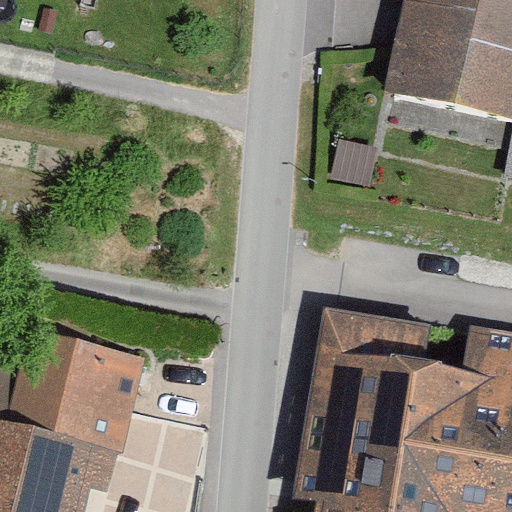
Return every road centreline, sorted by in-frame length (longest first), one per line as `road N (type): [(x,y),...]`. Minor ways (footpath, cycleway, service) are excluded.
road 1 (residential): [(247,511),(287,0)]
road 2 (track): [(271,199),(511,240)]
